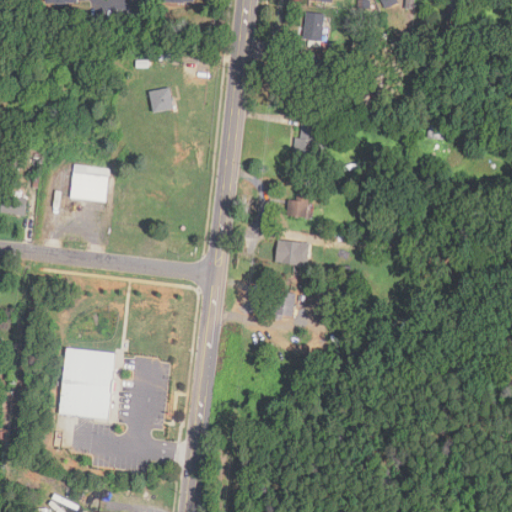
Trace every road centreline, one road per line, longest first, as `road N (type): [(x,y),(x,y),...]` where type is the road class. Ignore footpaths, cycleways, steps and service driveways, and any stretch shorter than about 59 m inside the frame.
road 1 (tertiary): [(189,511),(251,0)]
road 2 (residential): [(218,274),(0,248)]
